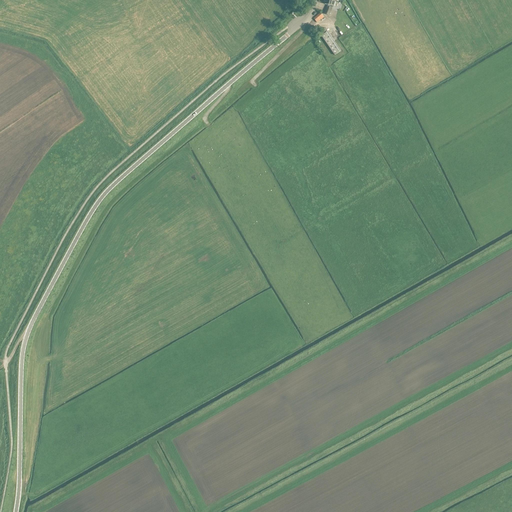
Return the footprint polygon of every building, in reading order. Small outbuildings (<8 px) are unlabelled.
[(332,7),(327,6),(324,13),(329,15),(332,7)] [(317,22),(324,17),(320,13),(313,18),(317,22)] [(350,18),(344,22),(353,37),(358,33),(350,18)] [(330,30),(321,35),(333,54),(341,49),(330,30)] [(315,36),(319,44),(324,41),(319,33),(315,36)] [(363,42),(358,45),(363,53),(368,50),(363,42)]
